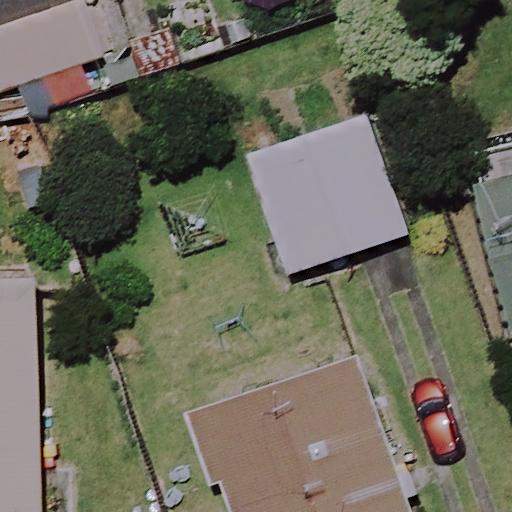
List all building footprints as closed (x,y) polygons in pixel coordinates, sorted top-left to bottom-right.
[(0,0),(0,90),(99,58),(80,0),(0,0)] [(376,0),(348,0),(351,8),(376,0)] [(410,237),(371,119),(248,159),(287,278),(410,237)] [(511,149),(475,158),(511,329),(511,149)] [(38,511),(31,293),(0,294),(0,511),(38,511)] [(410,511),(357,363),(204,419),(237,511),(410,511)]
